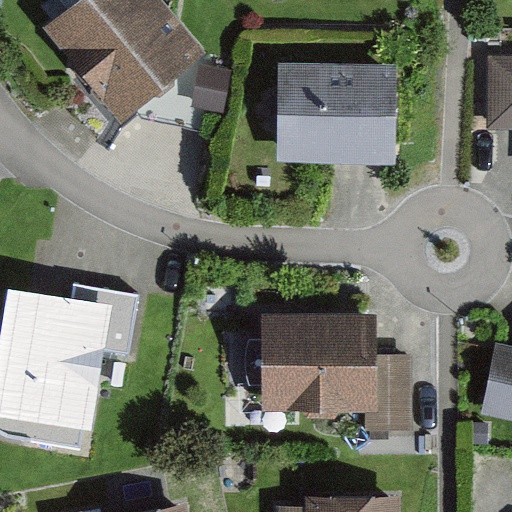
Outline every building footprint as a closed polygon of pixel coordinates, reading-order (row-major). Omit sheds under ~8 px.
[(161,0),(80,0),(44,29),(122,127),(208,59),(161,0)] [(511,61),(493,61),(493,129),(511,128),(511,61)] [(393,167),(396,72),(280,68),(277,164),(393,167)] [(115,305),(6,287),(0,321),(0,425),(92,440),(115,305)] [(376,322),(263,321),(263,413),(368,414),(367,431),(409,431),(410,362),(376,362),(376,322)] [(511,352),(498,350),(483,419),(511,425),(511,352)] [(402,511),(402,500),(304,500),(304,511),(277,511),(402,511)]
